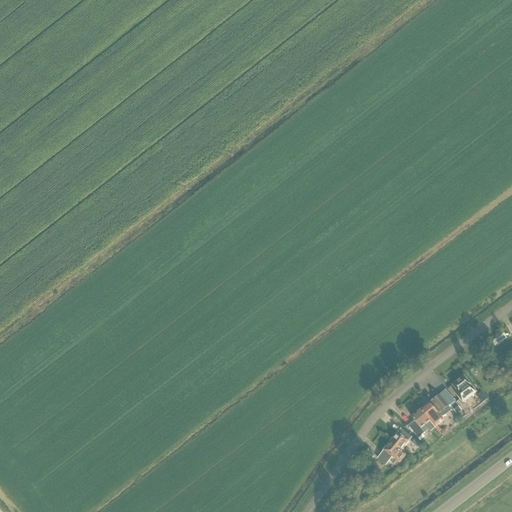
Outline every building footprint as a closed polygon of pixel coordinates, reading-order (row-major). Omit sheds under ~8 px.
[(464,377),(452,385),(459,394),(457,396),(463,403),(476,393),(471,386),(464,377)] [(444,392),(440,395),(449,406),(453,402),(444,392)] [(439,396),(433,401),(442,412),(446,416),(452,411),(448,406),(439,396)] [(429,403),(420,411),(435,428),(444,421),(429,403)] [(430,432),(435,428),(420,411),(411,418),(414,421),(408,426),(419,439),(428,430),(430,432)] [(384,450),(400,462),(405,456),(401,452),(409,442),(406,440),(409,436),(401,430),(398,433),(384,450)] [(395,469),(400,462),(384,450),(375,462),(384,469),(388,464),(395,469)] [(371,466),(365,474),(372,480),(378,472),(371,466)]
